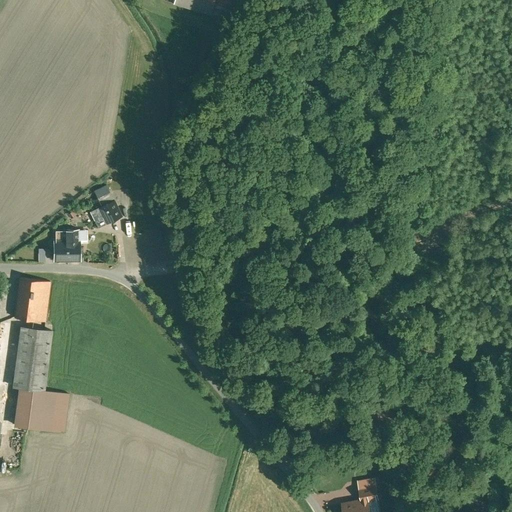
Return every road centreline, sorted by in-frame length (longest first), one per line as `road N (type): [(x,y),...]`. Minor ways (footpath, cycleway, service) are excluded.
road 1 (unclassified): [(317,511),(129,287),(91,273),(0,269)]
road 2 (track): [(161,269),(446,224),(511,205)]
road 3 (track): [(129,287),(161,269),(151,74),(143,42),(114,0)]
